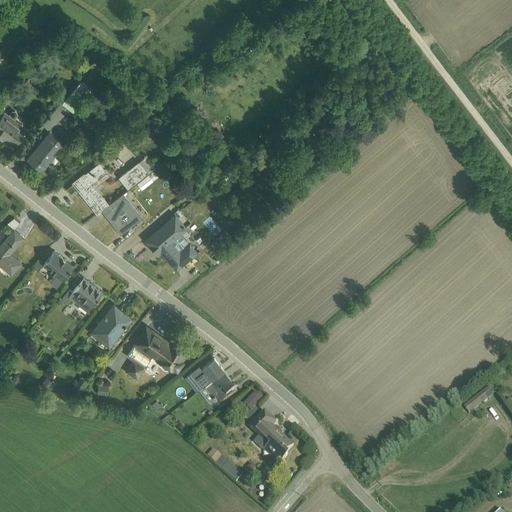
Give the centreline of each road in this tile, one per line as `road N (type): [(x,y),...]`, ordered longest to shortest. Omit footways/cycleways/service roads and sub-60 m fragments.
road 1 (tertiary): [(0,171),(232,349),(300,409),(331,458)]
road 2 (unclassified): [(390,0),(511,161)]
